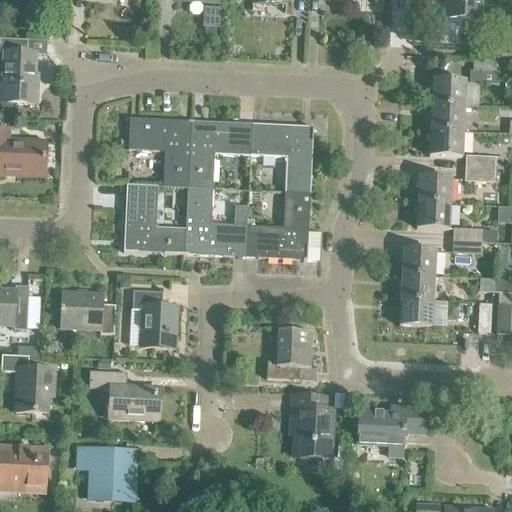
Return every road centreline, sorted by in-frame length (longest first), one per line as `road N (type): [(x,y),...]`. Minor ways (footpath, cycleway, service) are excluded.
road 1 (residential): [(336,242),(349,98),(319,88),(156,80),(83,95),(79,203),(66,220),(0,226)]
road 2 (residential): [(204,427),(206,314),(220,299),(332,301)]
road 3 (residential): [(332,301),(347,366),(390,381),(441,383)]
